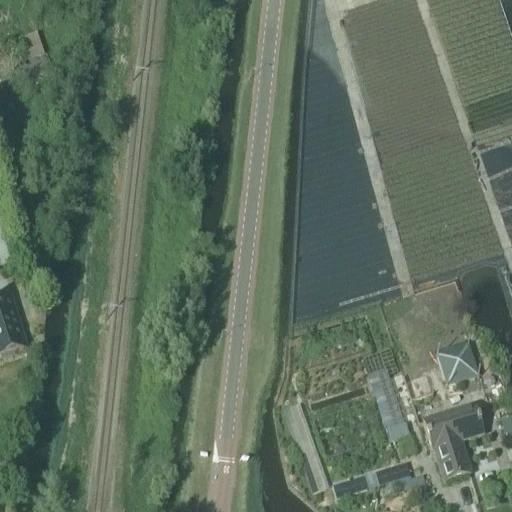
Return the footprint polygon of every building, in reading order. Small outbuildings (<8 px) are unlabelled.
[(18,68),(0,73),(0,94),(1,97),(51,81),(40,46),(36,35),(12,44),(20,67),(18,68)] [(0,268),(11,265),(0,232),(0,268)] [(0,303),(0,357),(24,350),(8,301),(0,303)] [(445,391),(478,381),(467,348),(465,349),(465,346),(435,356),(436,360),(435,360),(445,391)] [(376,376),(367,379),(384,433),(385,433),(388,445),(409,439),(405,427),(393,431),(376,376)] [(474,408),(422,424),(431,452),(433,451),(457,444),(483,437),(474,408)] [(511,417),(500,421),(509,448),(511,446),(511,417)] [(457,444),(433,451),(444,485),(468,478),(457,444)] [(405,467),(374,477),(377,489),(390,485),(393,495),(411,490),(413,496),(426,492),(422,479),(410,483),(408,479),(405,467)] [(362,481),(331,490),(335,502),(366,493),(362,481)]
